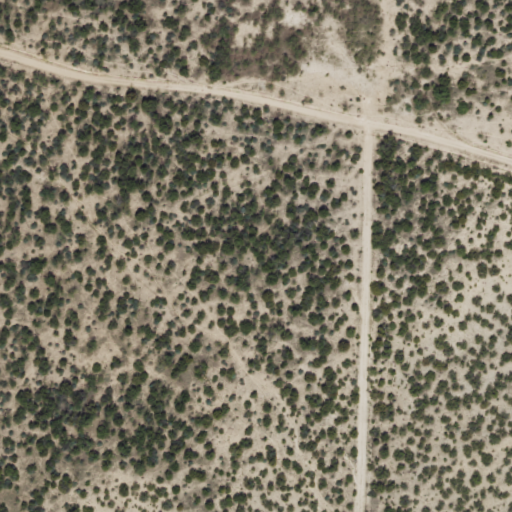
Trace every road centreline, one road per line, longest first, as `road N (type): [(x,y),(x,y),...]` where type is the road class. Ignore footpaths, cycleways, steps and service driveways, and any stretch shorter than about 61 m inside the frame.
road 1 (track): [(511,192),(393,174),(0,77)]
road 2 (track): [(382,511),(397,43)]
